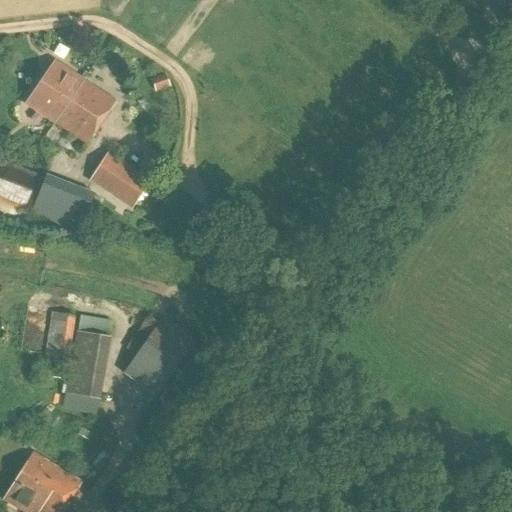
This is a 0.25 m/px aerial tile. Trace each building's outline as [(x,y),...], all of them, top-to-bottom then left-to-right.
[(115,102),(54,63),(25,104),(86,144),(115,102)] [(165,74),(149,80),(154,93),(170,88),(165,74)] [(132,206),(148,182),(107,155),(91,180),(132,206)] [(27,202),(33,205),(38,193),(44,177),(2,160),(0,166),(0,198),(25,208),(27,202)] [(57,178),(45,174),(44,177),(38,193),(49,198),(57,178)] [(79,234),(86,217),(93,197),(94,193),(82,189),(67,230),(79,234)] [(66,381),(76,316),(51,312),(41,377),(66,381)] [(158,324),(149,317),(126,349),(135,356),(124,372),(156,396),(195,341),(162,318),(158,324)] [(98,400),(109,337),(77,332),(66,395),(98,400)] [(62,511),(80,483),(32,453),(2,500),(23,511),(62,511)]
